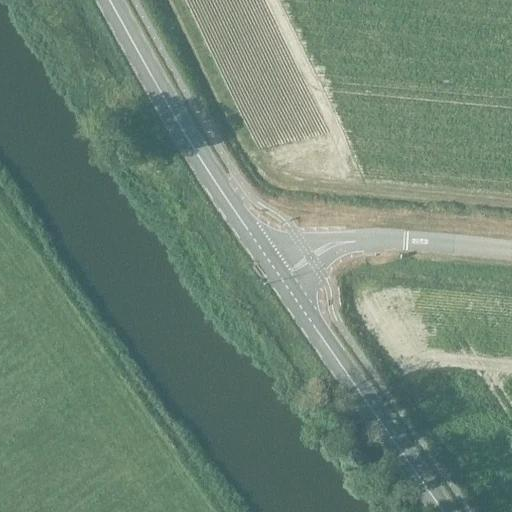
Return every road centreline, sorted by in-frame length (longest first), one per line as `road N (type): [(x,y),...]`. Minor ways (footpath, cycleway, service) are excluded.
road 1 (primary): [(279,279),(109,0)]
road 2 (primary): [(442,511),(279,279)]
road 3 (unclassified): [(511,250),(329,244),(279,279)]
